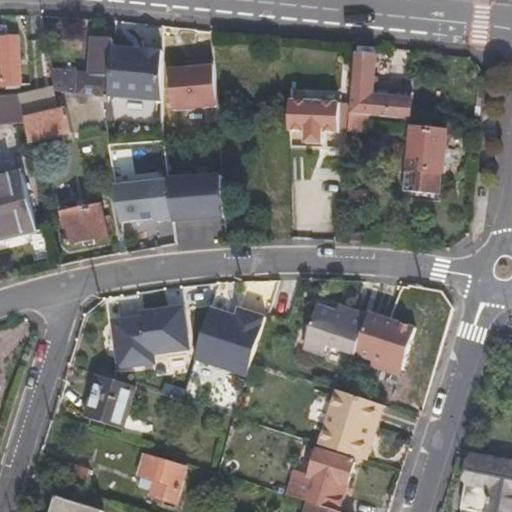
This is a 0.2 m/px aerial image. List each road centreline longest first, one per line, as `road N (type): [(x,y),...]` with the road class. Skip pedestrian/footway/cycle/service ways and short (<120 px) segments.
road 1 (residential): [(505,267),(471,276),(351,261),(258,262),(156,268),(73,286)]
road 2 (residential): [(414,511),(482,304),(505,267)]
road 3 (residential): [(3,511),(73,286)]
road 4 (secondary): [(224,0),(388,16)]
road 5 (secondary): [(388,16),(511,29)]
